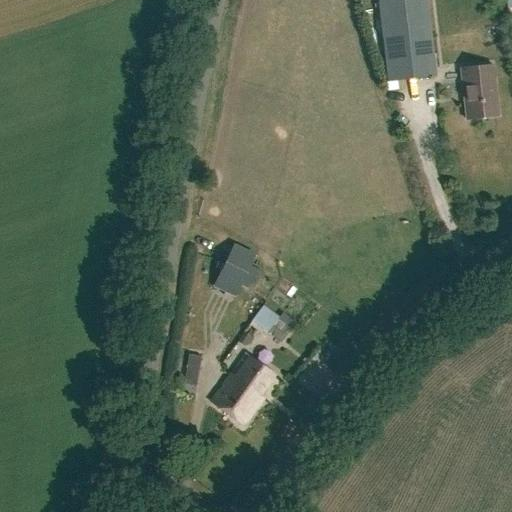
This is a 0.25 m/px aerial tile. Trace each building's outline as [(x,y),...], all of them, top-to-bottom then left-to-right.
[(435,77),(426,0),(412,0),(376,5),(385,82),(435,77)] [(497,119),(491,64),(460,67),(466,122),(497,119)] [(255,254),(231,243),(211,286),(233,297),(240,284),(250,289),(259,271),(249,266),(255,254)] [(263,306),(251,321),(266,333),(278,318),(263,306)] [(228,375),(257,395),(272,373),(243,353),(228,375)] [(228,375),(210,402),(244,425),(263,399),(257,395),(228,375)]
